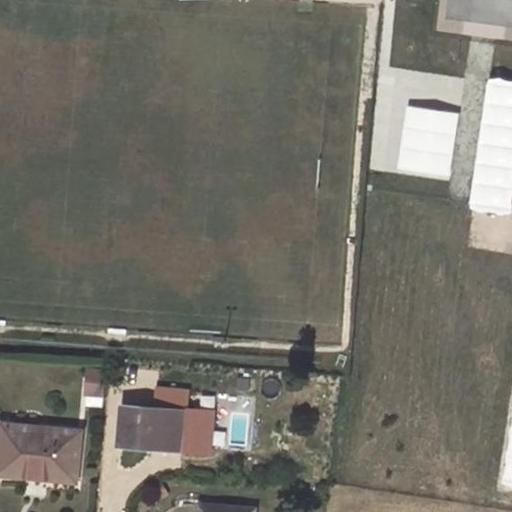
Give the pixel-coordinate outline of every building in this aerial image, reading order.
[(511,173),(511,84),(484,80),(466,201),(507,208),(511,173)] [(459,113),(406,105),(397,169),(449,177),(459,113)] [(86,394),(103,396),(106,372),(89,370),(86,394)] [(185,410),(123,405),(120,442),(181,448),(185,410)] [(27,467),(75,472),(79,430),(1,423),(0,438),(0,446),(5,448),(4,474),(26,476),(27,467)] [(75,480),(75,472),(27,467),(26,476),(75,480)]
